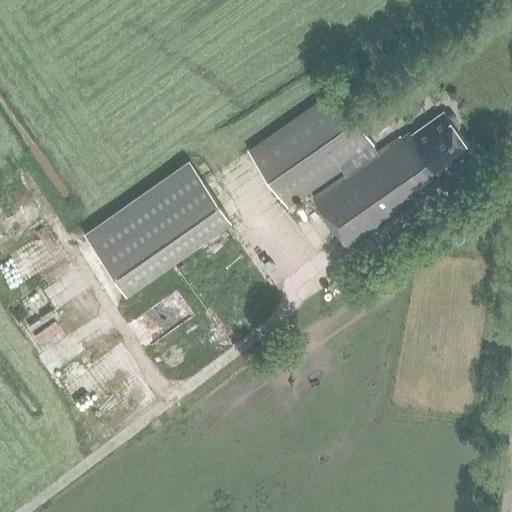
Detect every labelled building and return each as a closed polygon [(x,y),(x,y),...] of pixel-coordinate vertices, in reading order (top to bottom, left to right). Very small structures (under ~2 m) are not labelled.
[(247,149),(287,206),(373,145),(332,88),(247,149)] [(358,111),(376,137),(397,123),(378,97),(358,111)] [(471,157),(439,113),(405,137),(403,135),(396,139),(312,198),(351,250),(443,185),(439,179),(471,157)] [(124,292),(229,218),(190,163),(85,237),(124,292)] [(227,337),(280,305),(234,228),(180,261),(227,337)] [(77,356),(97,341),(91,333),(71,348),(77,356)]
